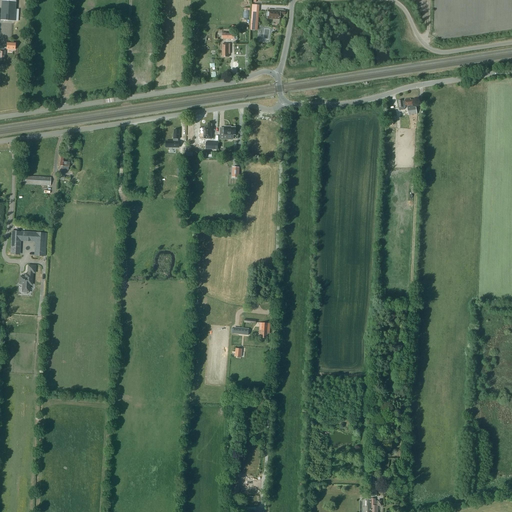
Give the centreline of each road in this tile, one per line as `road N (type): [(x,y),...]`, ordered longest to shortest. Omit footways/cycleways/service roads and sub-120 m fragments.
road 1 (unclassified): [(0,141),(244,105),(271,110),(284,100)]
road 2 (unclassified): [(0,117),(275,75)]
road 3 (unclassified): [(511,70),(355,101),(284,100)]
road 4 (unclassified): [(391,0),(433,50),(511,42)]
